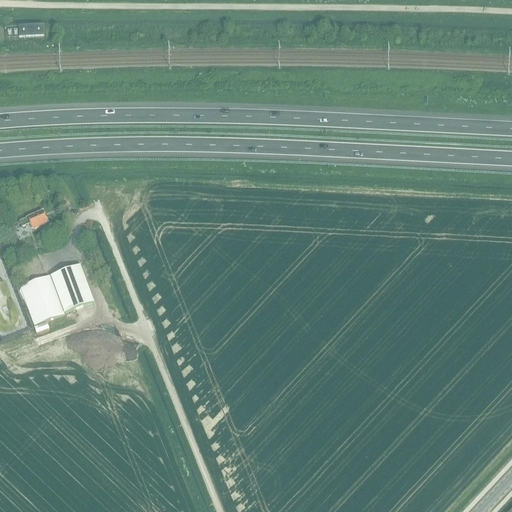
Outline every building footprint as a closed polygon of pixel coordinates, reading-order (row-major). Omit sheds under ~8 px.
[(43,26),(18,27),(19,37),(44,36),(43,26)] [(32,231),(48,224),(42,212),(19,222),(21,228),(30,224),(32,231)] [(0,336),(2,337),(4,336),(23,328),(25,327),(26,326),(26,324),(26,323),(1,261),(0,260),(0,336)] [(64,314),(94,303),(80,266),(51,277),(50,277),(20,288),(34,326),(64,315),(64,314)] [(37,334),(48,329),(46,323),(35,328),(37,334)]
